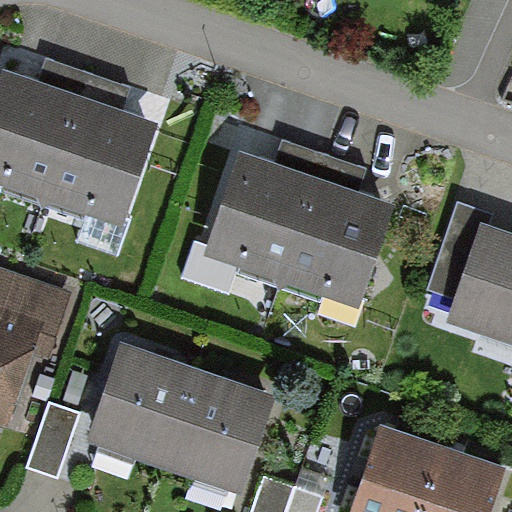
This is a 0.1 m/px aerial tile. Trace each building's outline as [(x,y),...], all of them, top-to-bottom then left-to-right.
[(146,124),(11,80),(0,115),(0,183),(115,220),(146,124)] [(380,206),(245,160),(214,250),(349,296),(380,206)] [(511,240),(490,234),(463,318),(511,333),(511,240)] [(0,409),(20,415),(58,296),(0,277),(0,409)] [(263,397),(127,352),(98,439),(234,485),(263,397)] [(54,406),(42,470),(71,475),(83,412),(54,406)] [(478,511),(492,470),(387,438),(363,511),(478,511)] [(326,511),(331,487),(269,475),(261,511),(326,511)]
